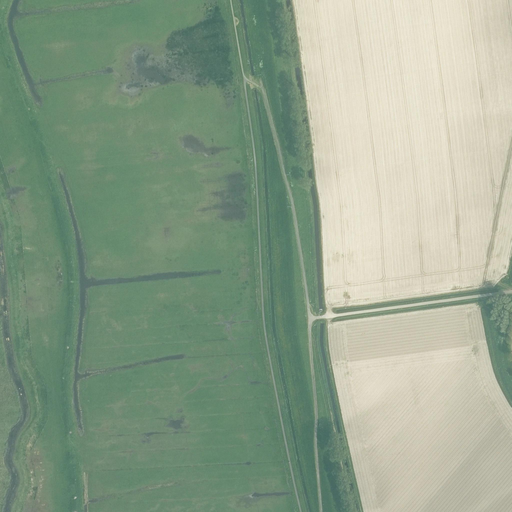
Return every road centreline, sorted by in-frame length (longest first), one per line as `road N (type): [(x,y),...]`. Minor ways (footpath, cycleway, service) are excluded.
road 1 (track): [(279,0),(314,317)]
road 2 (track): [(309,318),(511,291)]
road 3 (track): [(309,327),(348,511)]
